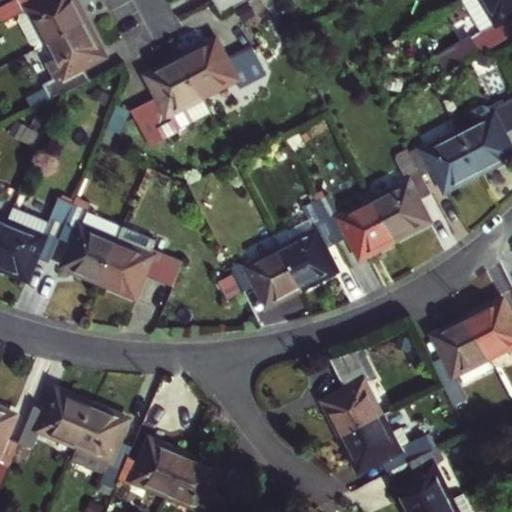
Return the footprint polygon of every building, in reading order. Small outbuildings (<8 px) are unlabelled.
[(32,42),(40,45),(48,40),(87,20),(76,0),(9,0),(0,5),(0,14),(3,21),(22,11),(19,19),(32,42)] [(511,0),(462,0),(481,32),(472,37),(480,51),(511,31),(511,0)] [(87,20),(48,40),(65,74),(60,76),(67,90),(91,78),(84,66),(105,55),(87,20)] [(182,56),(203,95),(236,78),(239,84),(265,70),(253,46),(228,59),(217,38),(182,56)] [(179,131),(212,114),(203,95),(182,56),(147,74),(158,95),(131,109),(147,139),(161,132),(164,139),(179,131)] [(493,116),(460,133),(480,172),(511,155),(511,149),(504,133),(511,129),(511,95),(501,101),(489,107),(493,116)] [(493,116),(489,107),(455,124),(460,133),(493,116)] [(147,139),(151,145),(164,139),(161,132),(147,139)] [(445,190),(480,172),(460,133),(426,150),(424,145),(410,152),(422,175),(435,169),(445,190)] [(431,193),(422,175),(410,152),(396,159),(408,182),(375,199),(395,239),(430,221),(419,200),(431,193)] [(360,257),(395,239),(375,199),(341,217),(329,194),(316,201),(337,242),(349,236),(360,257)] [(49,221),(14,206),(13,208),(0,240),(0,265),(27,277),(36,255),(49,260),(59,237),(74,202),(59,195),(49,221)] [(325,248),(337,242),(316,201),(303,207),(309,219),(315,230),(281,248),(302,287),(336,269),(325,248)] [(0,240),(13,208),(0,202),(0,240)] [(89,208),(74,202),(59,237),(72,243),(63,265),(99,280),(116,239),(122,225),(88,210),(89,208)] [(287,227),(274,233),(281,248),(315,230),(309,219),(288,230),(287,227)] [(116,239),(99,280),(135,295),(144,273),(157,279),(168,254),(153,248),(151,254),(116,239)] [(267,305),(302,287),(281,248),(248,265),(245,260),(231,267),(243,290),(256,284),(267,305)] [(511,317),(503,299),(468,317),(488,357),(511,344),(511,317)] [(455,374),(488,357),(468,317),(433,334),(444,356),(431,362),(443,384),(453,405),(467,398),(455,374)] [(324,400),(341,435),(381,415),(364,381),(369,378),(362,365),(339,377),(345,389),(324,400)] [(40,428),(75,443),(92,402),(56,387),(47,409),(34,403),(19,441),(33,447),(40,428)] [(113,488),(117,478),(128,454),(132,445),(119,439),(128,417),(92,402),(75,443),(109,458),(99,482),(101,483),(112,488),(113,488)] [(15,413),(0,406),(0,461),(8,465),(19,441),(5,435),(15,413)] [(389,433),(381,415),(341,435),(358,470),(380,459),(386,472),(408,461),(432,449),(425,436),(409,443),(397,449),(389,433)] [(401,427),(389,433),(397,449),(409,443),(401,427)] [(134,479),(168,494),(186,453),(150,438),(141,459),(128,454),(117,478),(131,485),(134,479)] [(439,463),(432,449),(408,461),(414,474),(393,484),(406,511),(424,511),(450,499),(434,466),(439,463)] [(222,468),(186,453),(168,494),(203,509),(201,511),(218,511),(225,496),(212,490),(222,468)] [(112,488),(101,483),(98,489),(109,494),(112,488)] [(472,511),(463,493),(450,499),(456,511),(472,511)] [(456,511),(450,499),(424,511),(456,511)]
